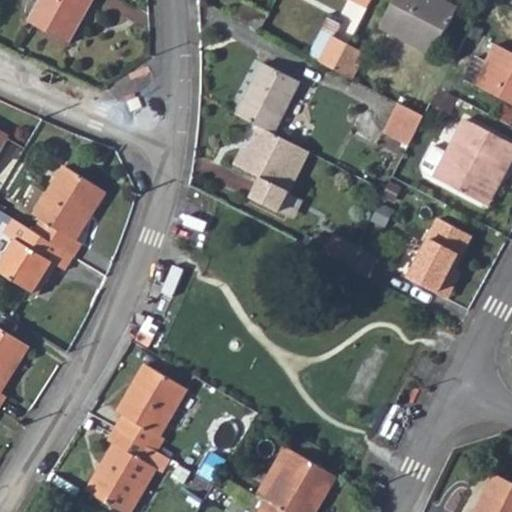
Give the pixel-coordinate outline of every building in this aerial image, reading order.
[(66,33),(83,0),(35,0),(28,13),(66,33)] [(256,0),(247,0),(240,16),(268,30),(277,10),(256,0)] [(464,7),(450,0),(397,0),(385,24),(442,52),(464,7)] [(343,72),(357,44),(340,35),(326,64),(343,72)] [(370,50),(357,44),(343,72),(356,78),(370,50)] [(511,48),(506,46),(497,63),(484,57),(472,80),(511,100),(511,48)] [(266,62),(240,112),(264,125),(277,131),(303,81),(266,62)] [(410,109),(418,92),(391,79),(384,93),(410,109)] [(0,132),(8,118),(0,113),(0,132)] [(511,164),(511,139),(470,116),(438,174),(484,200),(498,173),(505,177),(511,164)] [(277,131),(264,125),(252,149),(247,147),(238,165),(265,180),(255,199),(281,212),(290,194),(313,150),(277,131)] [(36,216),(73,239),(82,226),(76,222),(105,174),(63,149),(34,197),(44,203),(36,216)] [(290,194),(281,212),(293,218),(302,201),(290,194)] [(66,250),(73,239),(36,216),(12,202),(6,211),(16,219),(0,245),(0,257),(33,278),(57,243),(66,250)] [(445,298),(476,237),(442,219),(410,279),(445,298)] [(340,232),(329,254),(352,266),(364,245),(340,232)] [(364,245),(352,266),(373,278),(385,256),(364,245)] [(0,384),(5,376),(0,373),(0,371),(29,326),(0,308),(0,384)] [(123,413),(117,426),(161,449),(168,437),(161,434),(190,387),(145,362),(117,411),(123,413)] [(161,449),(117,426),(110,439),(114,442),(84,492),(118,511),(127,511),(156,464),(168,470),(174,458),(161,449)] [(273,499),(265,511),(312,511),(336,470),(296,448),(267,494),(273,499)] [(511,511),(511,477),(500,471),(479,511),(511,511)]
